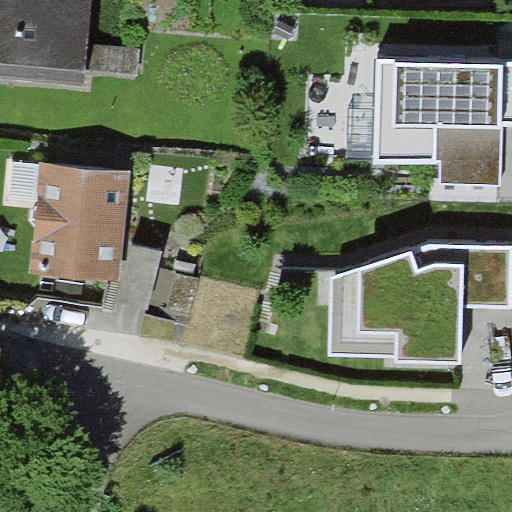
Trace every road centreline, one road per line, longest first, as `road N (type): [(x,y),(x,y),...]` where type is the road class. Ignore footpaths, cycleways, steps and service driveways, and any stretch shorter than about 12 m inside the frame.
road 1 (residential): [(511,438),(359,431),(106,379)]
road 2 (residential): [(74,511),(106,379)]
